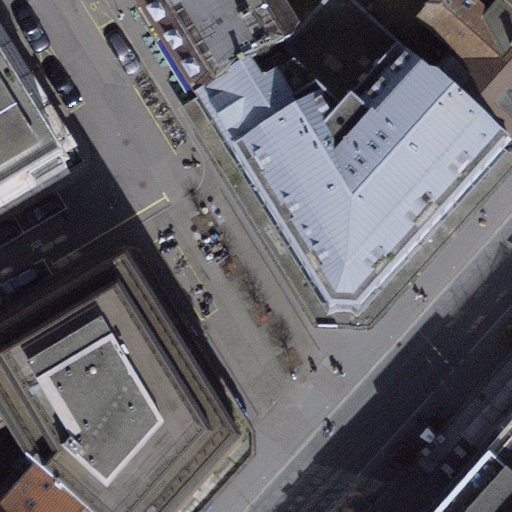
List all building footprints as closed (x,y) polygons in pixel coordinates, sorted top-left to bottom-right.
[(138,0),(145,11),(164,0),(138,0)] [(278,0),(164,0),(145,11),(176,60),(198,96),(290,40),(292,31),(281,3),(278,0)] [(290,40),(198,96),(233,152),(328,308),(357,310),(506,144),(347,0),(323,0),(292,31),(290,40)] [(292,31),(323,0),(283,0),(281,3),(292,31)] [(347,0),(506,144),(511,137),(511,11),(503,4),(498,0),(347,0)] [(511,0),(506,0),(503,4),(511,11),(511,0)] [(0,192),(60,157),(16,87),(0,61),(0,192)] [(28,458),(88,511),(174,511),(238,443),(124,260),(0,333),(0,427),(8,422),(28,458)] [(511,438),(494,458),(511,474),(511,438)] [(0,511),(88,511),(28,458),(0,487),(0,511)] [(511,511),(511,474),(494,458),(442,511),(511,511)]
